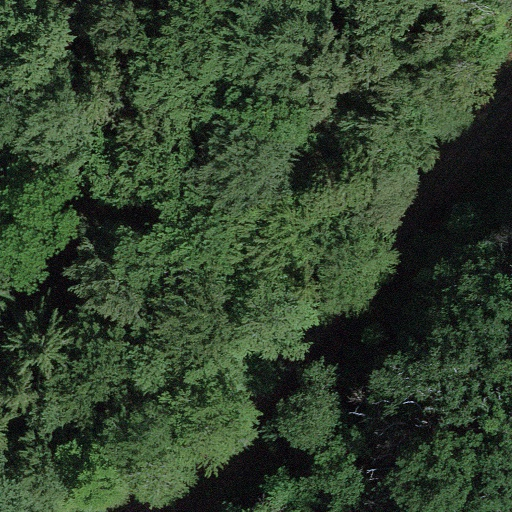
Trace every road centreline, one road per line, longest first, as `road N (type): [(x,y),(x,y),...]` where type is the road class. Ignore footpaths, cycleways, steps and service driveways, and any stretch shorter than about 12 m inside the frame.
road 1 (track): [(511,95),(207,450),(137,511)]
road 2 (track): [(0,312),(65,249),(85,207),(88,166),(77,138)]
